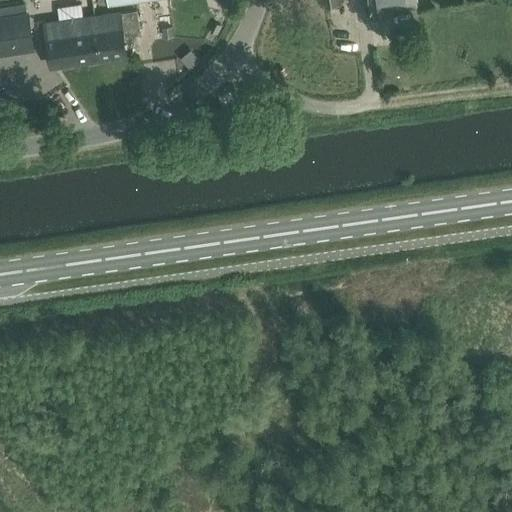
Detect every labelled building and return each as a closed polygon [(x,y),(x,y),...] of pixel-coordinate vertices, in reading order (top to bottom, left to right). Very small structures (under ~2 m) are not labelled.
[(368,0),(371,16),(391,13),(389,4),(415,1),(415,0),(368,0)] [(0,51),(18,49),(33,47),(29,11),(0,15),(0,51)] [(97,15),(96,16),(101,58),(126,55),(126,54),(125,54),(123,36),(141,34),(138,11),(97,16),(97,15)] [(101,58),(96,16),(46,22),(52,64),(101,58)] [(394,19),(377,20),(377,41),(394,40),(394,19)]
